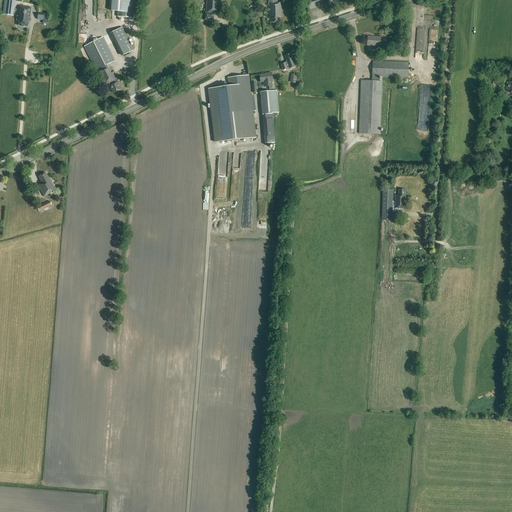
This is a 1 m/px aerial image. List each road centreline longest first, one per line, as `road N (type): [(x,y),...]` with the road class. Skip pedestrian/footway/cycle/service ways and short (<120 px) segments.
road 1 (tertiary): [(0,172),(238,55),(403,0)]
road 2 (track): [(22,161),(32,21)]
